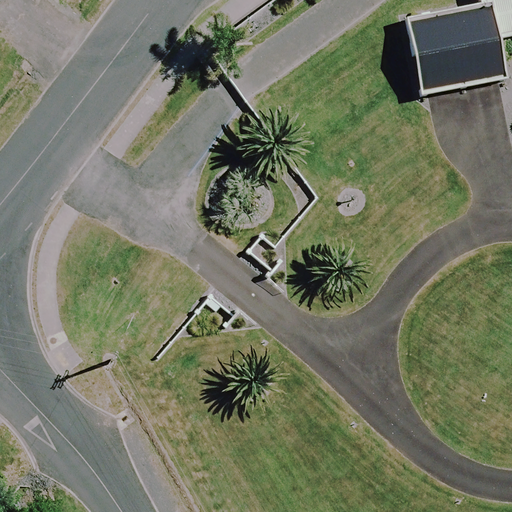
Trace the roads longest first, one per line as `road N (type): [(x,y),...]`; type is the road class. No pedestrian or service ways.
road 1 (unclassified): [(0,209),(156,0)]
road 2 (unclassified): [(0,372),(123,511)]
